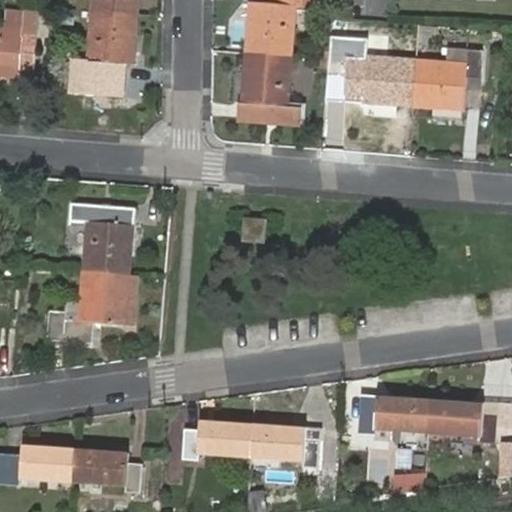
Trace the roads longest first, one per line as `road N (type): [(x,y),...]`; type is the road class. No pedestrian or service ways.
road 1 (residential): [(511,337),(0,406)]
road 2 (residential): [(185,163),(511,191)]
road 3 (residential): [(0,149),(185,163)]
road 4 (residential): [(192,0),(185,163)]
